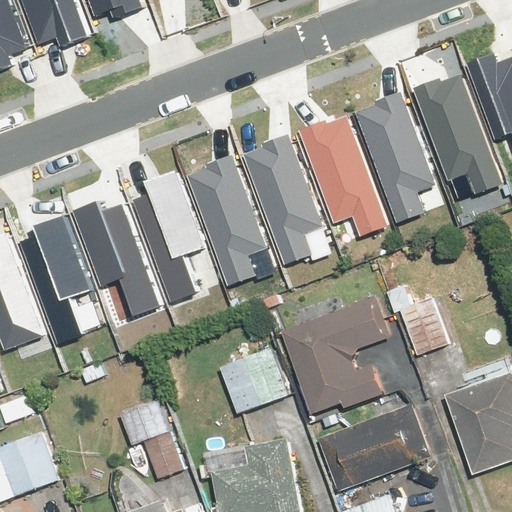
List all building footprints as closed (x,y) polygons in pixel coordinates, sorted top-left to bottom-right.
[(36,45),(18,0),(0,0),(0,65),(19,59),(17,52),(36,45)] [(27,0),(45,45),(64,37),(66,44),(94,33),(80,0),(27,0)] [(105,0),(108,7),(126,0),(129,0),(133,10),(151,4),(149,0),(105,0)] [(511,49),(500,54),(498,50),(475,58),(509,149),(511,147),(511,49)] [(480,191),(507,181),(466,71),(445,79),(443,75),(420,83),(454,174),(471,167),(480,191)] [(360,105),(401,215),(427,205),(418,182),(436,175),(403,85),(380,93),(382,97),(360,105)] [(369,232),(396,223),(355,113),(333,121),(332,116),(309,125),(343,215),(360,209),(369,232)] [(251,154),(292,264),(318,254),(309,230),(327,224),(294,133),(271,142),(273,146),(251,154)] [(194,172),(235,282),(261,272),(252,248),(270,242),(237,151),(214,160),(216,164),(194,172)] [(138,190),(177,299),(202,290),(189,255),(209,248),(180,169),(158,178),(159,182),(138,190)] [(143,310),(168,301),(128,191),(107,199),(105,195),(82,203),(111,281),(130,274),(143,310)] [(28,229),(68,338),(93,329),(80,294),(100,287),(71,208),(48,217),(50,221),(28,229)] [(0,313),(13,347),(54,331),(14,229),(0,234),(0,313)] [(352,410),(411,390),(394,340),(399,338),(386,300),(290,333),(318,416),(350,405),(352,410)] [(441,300),(406,312),(421,356),(456,344),(441,300)] [(296,395),(278,348),(228,367),(246,414),(296,395)] [(511,374),(452,397),(482,477),(511,465),(511,374)] [(0,430),(38,414),(26,388),(0,399),(0,430)] [(167,401),(129,415),(141,447),(150,444),(163,480),(177,475),(192,469),(167,401)] [(348,493),(439,455),(418,403),(326,441),(348,493)] [(59,511),(54,498),(41,503),(37,492),(67,481),(48,431),(0,449),(0,511),(59,511)] [(309,511),(299,436),(254,443),(257,465),(225,470),(230,511),(309,511)] [(190,511),(177,475),(163,480),(138,489),(136,483),(116,491),(123,511),(190,511)]
